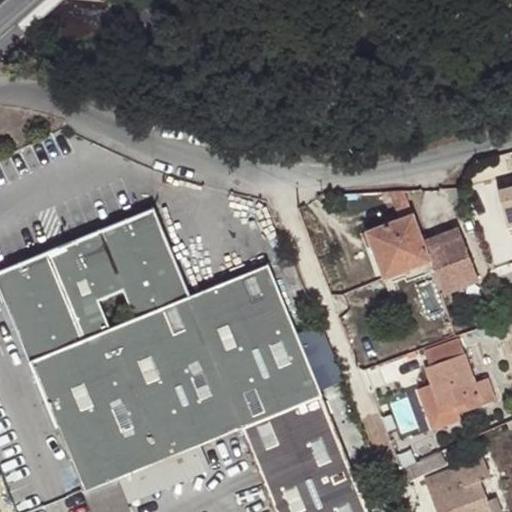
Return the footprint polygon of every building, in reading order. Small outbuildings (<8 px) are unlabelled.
[(511,185),(500,189),(510,226),(511,225),(511,185)] [(153,209),(0,271),(0,287),(10,311),(15,325),(82,490),(92,511),(126,511),(130,511),(125,498),(116,475),(199,443),(241,426),(276,511),(368,511),(267,265),(189,296),(153,209)] [(406,270),(434,259),(427,239),(416,212),(371,230),(389,276),(406,270)] [(462,225),(427,239),(434,259),(438,269),(447,292),(482,278),(462,225)] [(434,259),(406,270),(409,280),(438,269),(434,259)] [(464,353),(458,338),(427,349),(432,364),(425,367),(442,409),(456,406),(458,413),(496,399),(488,378),(476,381),(465,353),(464,353)] [(199,443),(116,475),(125,498),(208,466),(199,443)] [(441,451),(404,467),(410,480),(446,464),(441,451)] [(493,511),(488,499),(481,480),(489,476),(481,458),(428,479),(440,511),(493,511)] [(498,496),(488,499),(493,511),(496,511),(502,510),(498,496)]
